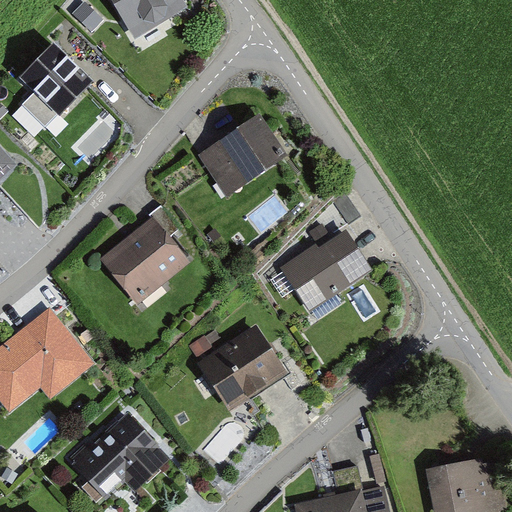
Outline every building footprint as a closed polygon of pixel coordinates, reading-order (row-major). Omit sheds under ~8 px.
[(181,0),(111,0),(138,39),(186,7),(181,0)] [(101,21),(86,7),(77,16),(92,30),(101,21)] [(60,115),(91,83),(54,48),(23,80),(60,115)] [(256,114),(200,155),(230,196),(286,156),(256,114)] [(0,180),(14,167),(0,152),(0,180)] [(344,223),(359,216),(350,198),(336,205),(344,223)] [(138,305),(189,263),(153,220),(102,262),(138,305)] [(307,315),(378,275),(349,225),(288,259),(294,269),(284,275),(307,315)] [(52,403),(96,368),(50,309),(0,348),(0,400),(12,415),(43,391),(52,403)] [(286,374),(253,328),(200,366),(233,412),(286,374)] [(209,340),(191,349),(196,360),(214,352),(209,340)] [(175,467),(129,415),(72,465),(105,502),(124,485),(137,501),(175,467)] [(428,511),(507,511),(500,464),(479,467),(478,461),(434,467),(435,478),(424,480),(428,511)] [(298,511),(391,511),(386,486),(297,507),(298,511)]
